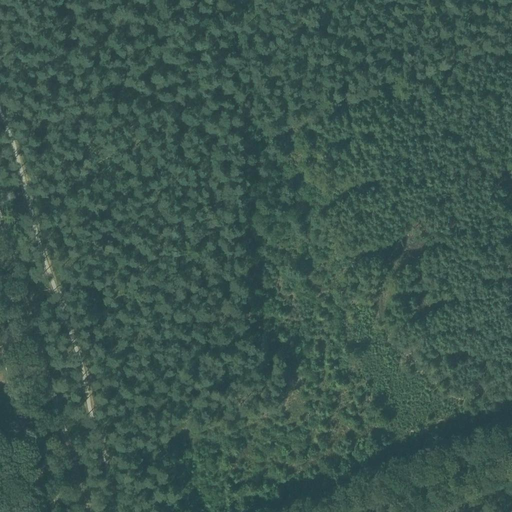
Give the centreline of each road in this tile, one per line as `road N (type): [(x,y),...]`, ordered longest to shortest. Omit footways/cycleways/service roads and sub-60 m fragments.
road 1 (track): [(0,224),(83,511)]
road 2 (track): [(341,511),(511,445)]
road 3 (track): [(44,511),(0,354)]
